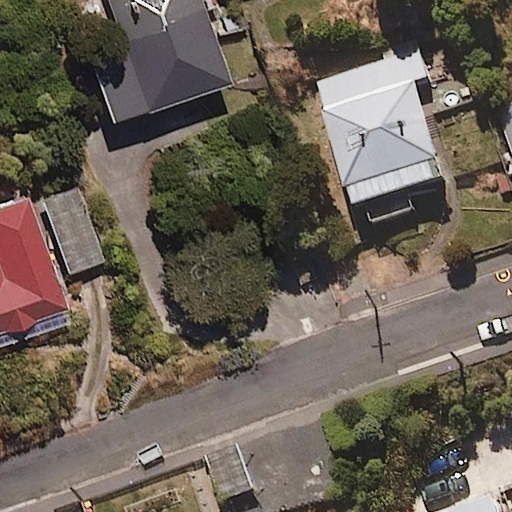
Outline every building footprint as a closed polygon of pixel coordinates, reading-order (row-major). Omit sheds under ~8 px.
[(200,0),(100,0),(113,32),(76,46),(102,118),(233,70),(207,0),(206,0),(201,2),(200,0)] [(427,76),(412,22),(376,33),(385,63),(316,82),(350,202),(442,175),(415,80),(427,76)] [(511,101),(496,108),(511,149),(511,101)] [(102,250),(82,182),(43,194),(64,262),(102,250)] [(511,217),(511,207),(506,189),(460,204),(469,231),(511,217)] [(0,214),(0,328),(61,308),(26,206),(0,214)] [(313,415),(287,428),(315,485),(341,473),(313,415)] [(271,448),(248,455),(261,496),(284,488),(271,448)] [(252,487),(240,451),(210,461),(222,497),(252,487)] [(492,511),(487,495),(439,511),(492,511)]
